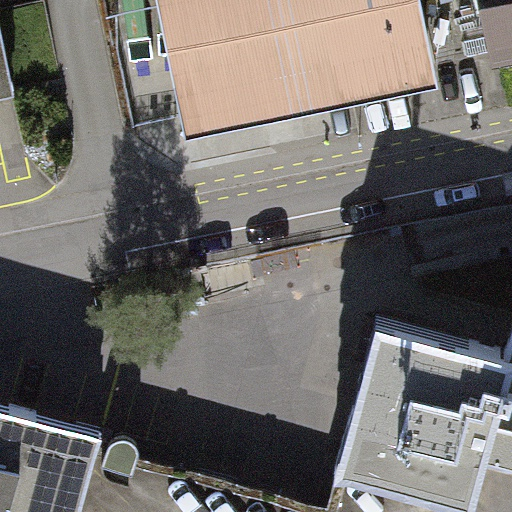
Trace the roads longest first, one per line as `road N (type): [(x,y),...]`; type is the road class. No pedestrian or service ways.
road 1 (residential): [(117,238),(511,165)]
road 2 (residential): [(80,0),(117,238)]
